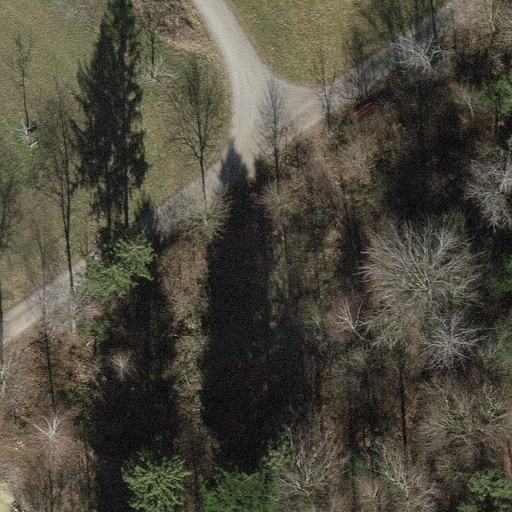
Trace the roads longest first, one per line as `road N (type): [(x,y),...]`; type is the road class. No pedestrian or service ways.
road 1 (track): [(0,333),(290,130)]
road 2 (track): [(290,130),(472,0)]
road 3 (track): [(290,130),(207,0)]
